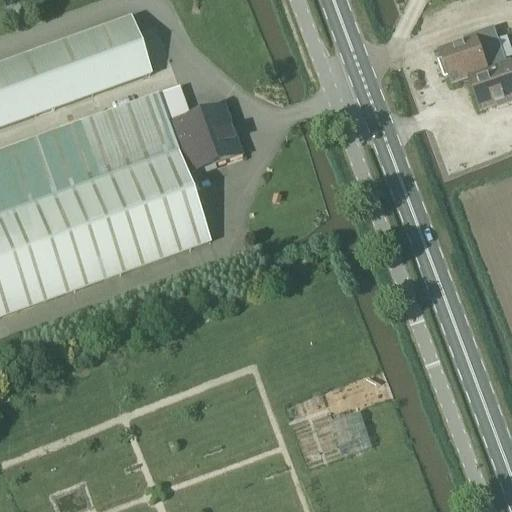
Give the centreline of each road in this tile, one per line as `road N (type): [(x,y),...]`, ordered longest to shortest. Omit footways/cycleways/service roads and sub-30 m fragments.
road 1 (unclassified): [(300,0),(491,511)]
road 2 (primary): [(511,478),(332,0)]
